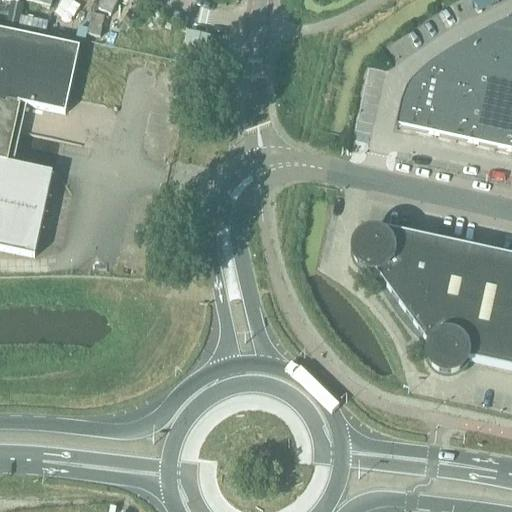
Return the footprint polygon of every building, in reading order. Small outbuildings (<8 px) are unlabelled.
[(105,0),(101,11),(112,16),(119,0),(105,0)] [(87,37),(99,39),(104,19),(92,16),(87,37)] [(511,94),(511,25),(498,30),(494,49),(485,89),(511,94)] [(180,61),(207,68),(214,39),(187,32),(180,61)] [(0,33),(0,101),(21,105),(34,41),(0,33)] [(442,98),(481,106),(485,89),(494,49),(480,46),(482,39),(452,56),(442,98)] [(34,41),(21,105),(91,120),(105,56),(34,41)] [(105,56),(91,120),(161,135),(175,71),(105,56)] [(433,139),(442,98),(452,56),(428,71),(410,88),(406,95),(400,108),(401,115),(402,122),(406,128),(411,133),(410,134),(433,139)] [(472,148),(511,157),(511,152),(511,94),(485,89),(481,106),(472,148)] [(433,139),(472,148),(481,106),(442,98),(433,139)] [(0,150),(0,172),(12,175),(16,154),(0,150)] [(16,154),(12,175),(45,182),(50,161),(16,154)] [(0,172),(0,194),(8,196),(12,175),(0,172)] [(112,174),(108,196),(147,204),(152,182),(112,174)] [(12,175),(8,196),(41,203),(45,182),(12,175)] [(8,196),(3,216),(37,223),(41,203),(8,196)] [(108,196),(104,216),(143,224),(147,204),(108,196)] [(3,216),(0,231),(0,232),(33,240),(37,223),(3,216)] [(104,216),(99,236),(138,245),(143,224),(104,216)] [(365,274),(375,276),(429,350),(427,359),(430,368),(436,375),(445,378),(455,376),(462,371),(466,362),(511,372),(511,260),(378,231),(377,236),(367,237),(359,241),(353,250),(353,260),(357,268),(365,274)] [(0,275),(26,275),(30,256),(33,240),(0,232),(0,275)] [(93,268),(91,275),(132,276),(138,245),(99,236),(93,268)]
